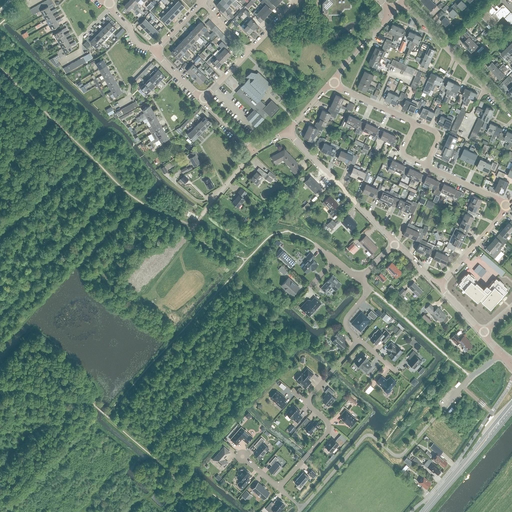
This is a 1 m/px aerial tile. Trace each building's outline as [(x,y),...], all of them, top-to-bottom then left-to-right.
[(135,0),(129,0),(128,2),(139,12),(141,10),(138,7),(135,4),(137,2),(135,0)] [(175,0),(177,2),(175,4),(174,5),(180,11),(184,6),(178,1),(179,0),(178,0),(175,0)] [(229,5),(223,0),(220,0),(221,0),(219,3),(230,13),(232,11),(227,7),(229,5)] [(264,6),(261,10),(267,15),(271,11),(268,8),(270,6),(263,0),(262,0),(260,3),(264,6)] [(324,0),(322,3),(322,14),(325,17),(328,14),(333,14),(339,14),(344,8),(350,8),(350,3),(349,0),(324,0)] [(431,0),(425,6),(431,11),(437,6),(434,3),(435,1),(435,0),(431,0)] [(455,3),(453,6),(456,9),(458,7),(462,10),(467,6),(461,0),(457,5),(455,3)] [(175,15),(180,11),(174,5),(175,4),(171,1),(170,3),(173,6),(170,9),(170,10),(175,15)] [(139,12),(128,2),(124,6),(129,11),(131,8),(138,14),(139,12)] [(149,11),(154,5),(151,2),(145,7),(149,11)] [(511,14),(503,5),(496,12),(491,7),(493,5),(490,2),(485,6),(488,9),(480,16),(491,28),(503,17),(510,25),(511,22),(511,14)] [(40,11),(43,15),(50,11),(49,8),(54,5),(53,3),(50,5),(47,6),(45,8),(42,9),(40,11)] [(230,13),(219,3),(217,5),(216,4),(215,6),(222,13),(224,11),(228,15),(231,19),(234,16),(230,13)] [(171,20),(175,15),(170,10),(170,9),(167,6),(166,7),(169,11),(166,13),(165,14),(171,20)] [(454,11),(456,9),(453,6),(451,7),(453,9),(449,14),(454,19),(458,15),(454,11)] [(43,15),(45,20),(53,16),(51,13),(56,10),(55,8),(50,11),(43,15)] [(167,24),(171,20),(165,14),(166,13),(163,10),(161,12),(164,15),(161,19),(167,24)] [(262,20),(267,15),(261,10),(258,13),(255,10),(252,14),(258,19),(260,17),(262,20)] [(439,19),(446,26),(450,22),(445,18),(445,17),(443,15),(444,14),(441,11),(437,15),(440,18),(439,19)] [(45,20),(48,25),(56,21),(54,18),(59,15),(58,13),(53,16),(45,20)] [(102,22),(105,26),(112,33),(116,28),(113,25),(115,23),(108,16),(105,19),(109,22),(107,24),(103,21),(102,22)] [(61,18),(56,21),(48,25),(51,30),(58,25),(57,23),(62,20),(61,18)] [(139,24),(143,29),(149,23),(150,24),(153,21),(151,19),(148,22),(145,19),(139,24)] [(245,22),(253,30),(257,26),(250,19),(248,22),(247,20),(245,22)] [(197,26),(208,36),(210,35),(205,30),(207,29),(200,22),(199,23),(197,26)] [(243,24),(244,26),(242,28),(248,35),(253,30),(245,22),(243,24)] [(143,29),(148,33),(154,28),(157,25),(156,23),(153,27),(150,24),(149,23),(143,29)] [(388,33),(394,36),(399,27),(392,24),(388,33)] [(98,26),(101,30),(108,36),(112,33),(105,26),(103,28),(99,25),(98,26)] [(208,36),(197,26),(195,28),(194,27),(193,28),(201,35),(202,34),(207,38),(208,36)] [(53,34),(56,39),(64,35),(62,32),(67,29),(66,27),(53,34)] [(404,30),(399,27),(394,36),(395,36),(393,39),(397,41),(400,36),(401,36),(404,30)] [(97,34),(104,40),(108,36),(101,30),(99,32),(96,28),(94,30),(97,34)] [(154,28),(148,33),(152,38),(158,32),(158,33),(162,29),(160,28),(157,31),(154,28)] [(201,35),(193,28),(192,29),(193,30),(191,32),(202,43),(203,41),(199,37),(201,35)] [(462,43),(467,48),(473,42),(476,39),(474,36),(473,37),(466,31),(461,36),(465,40),(462,43)] [(56,39),(59,44),(66,39),(65,37),(70,34),(69,32),(64,35),(56,39)] [(90,34),(94,38),(100,44),(104,40),(97,34),(95,36),(92,32),(90,34)] [(202,43),(191,32),(188,34),(187,35),(194,42),(196,40),(200,45),(202,43)] [(407,47),(409,48),(415,34),(409,32),(406,39),(410,40),(407,47)] [(421,37),(415,34),(409,48),(410,48),(412,49),(413,47),(414,47),(416,43),(418,44),(421,37)] [(194,42),(187,35),(185,36),(186,37),(184,39),(195,50),(197,48),(192,44),(194,42)] [(86,38),(85,39),(89,43),(90,42),(96,48),(100,44),(94,38),(91,40),(88,36),(86,38)] [(59,44),(61,49),(69,44),(68,42),(72,39),(71,37),(66,39),(59,44)] [(195,50),(184,39),(182,41),(181,41),(180,42),(188,49),(189,47),(194,52),(195,50)] [(74,42),(69,44),(61,49),(64,54),(72,49),(70,46),(75,44),(74,42)] [(188,49),(180,42),(179,43),(180,44),(177,46),(189,57),(190,55),(186,51),(188,49)] [(221,48),(218,51),(220,53),(226,59),(230,54),(225,49),(227,47),(224,44),(222,42),(218,46),(220,47),(221,48)] [(476,44),(473,42),(467,48),(471,53),(474,50),(477,52),(482,47),(478,42),(476,44)] [(375,47),(373,53),(383,58),(387,49),(389,50),(390,47),(384,44),(382,47),(383,47),(382,50),(375,47)] [(422,45),(421,47),(427,50),(425,54),(432,57),(435,51),(428,48),(429,46),(423,44),(422,45)] [(175,47),(173,49),(182,57),(184,55),(187,58),(189,57),(177,46),(175,48),(175,47)] [(173,50),(171,53),(182,64),(184,62),(181,59),(182,57),(173,49),(172,50),(173,50)] [(216,57),(216,58),(222,63),(226,59),(220,53),(218,51),(217,50),(216,52),(219,54),(216,57)] [(511,56),(510,55),(510,56),(509,55),(505,50),(501,54),(505,59),(510,64),(511,62),(511,56)] [(373,53),(370,58),(379,62),(382,57),(383,58),(373,53)] [(425,54),(423,59),(430,62),(432,57),(425,54)] [(57,60),(59,58),(58,55),(49,60),(55,66),(59,64),(57,60)] [(211,56),(206,62),(209,65),(211,62),(218,68),(222,63),(216,58),(216,57),(213,55),(212,56),(211,56)] [(199,60),(201,59),(198,56),(193,61),(196,64),(199,60)] [(427,69),(430,62),(423,59),(417,57),(416,60),(421,63),(420,66),(427,69)] [(377,68),(379,62),(370,58),(368,64),(377,68)] [(99,70),(106,65),(103,60),(96,64),(99,70)] [(497,62),(494,65),(492,63),(487,67),(491,72),(496,67),(499,64),(497,62)] [(186,71),(191,76),(197,69),(193,64),(186,71)] [(491,72),(495,76),(505,66),(503,64),(498,69),(496,67),(491,72)] [(102,75),(109,71),(106,65),(99,70),(102,75)] [(507,69),(505,66),(495,76),(500,80),(504,76),(502,74),(507,69)] [(197,69),(191,76),(195,80),(203,71),(199,67),(197,69)] [(153,71),(151,73),(159,81),(164,76),(158,70),(155,73),(153,71)] [(104,79),(100,80),(101,83),(105,81),(112,76),(109,71),(102,75),(104,79)] [(205,73),(203,71),(195,80),(199,84),(206,77),(203,75),(205,73)] [(373,82),(371,81),(373,75),(364,71),(362,77),(373,82)] [(236,93),(250,107),(265,92),(263,91),(270,84),(258,72),(257,74),(251,72),(246,78),(248,80),(241,87),(241,88),(239,91),(236,93)] [(151,77),(149,79),(155,85),(159,81),(151,73),(149,75),(151,77)] [(428,80),(426,85),(429,86),(426,92),(429,93),(431,90),(437,76),(431,73),(428,80)] [(108,86),(115,82),(112,76),(105,81),(108,86)] [(443,79),(437,76),(431,90),(433,91),(436,84),(440,85),(438,89),(441,90),(444,83),(441,82),(443,79)] [(362,77),(360,82),(368,86),(370,83),(372,84),(373,82),(362,77)] [(511,84),(506,78),(502,83),(504,85),(508,89),(511,92),(511,84)] [(144,80),(142,82),(150,90),(155,85),(149,79),(146,82),(144,80)] [(446,97),(448,98),(454,84),(448,81),(445,88),(447,89),(445,93),(447,94),(446,97)] [(108,86),(111,91),(118,87),(115,82),(108,86)] [(146,94),(150,90),(142,82),(141,84),(142,86),(140,88),(146,94)] [(366,92),(368,86),(360,82),(357,88),(366,92)] [(454,84),(448,98),(445,103),(448,104),(451,96),(453,97),(455,92),(457,93),(460,86),(454,84)] [(111,92),(107,94),(109,96),(110,95),(112,98),(122,93),(118,87),(111,91),(111,92)] [(385,100),(390,103),(394,95),(388,92),(390,88),(387,87),(384,93),(387,94),(385,100)] [(463,104),(464,105),(471,91),(465,88),(462,95),(465,96),(463,101),(464,102),(463,104)] [(477,94),(471,91),(464,105),(467,106),(470,99),(474,101),(477,94)] [(244,113),(249,120),(250,119),(252,121),(261,127),(266,124),(268,125),(277,118),(280,114),(278,113),(283,104),(268,92),(262,98),(262,97),(251,109),(251,108),(244,113)] [(399,97),(394,95),(390,103),(396,105),(398,100),(401,101),(404,95),(401,93),(399,97)] [(335,95),(334,98),(333,98),(332,101),(342,106),(344,101),(347,102),(348,99),(341,95),(340,97),(335,95)] [(402,108),(408,111),(411,103),(406,100),(408,96),(404,95),(401,101),(405,102),(402,108)] [(337,114),(338,112),(339,112),(342,106),(332,101),(330,105),(328,110),(337,114)] [(416,107),(419,109),(422,103),(419,101),(417,105),(411,103),(408,111),(413,113),(416,107)] [(422,103),(419,109),(422,110),(420,116),(425,119),(429,110),(423,108),(425,104),(426,102),(423,101),(422,103)] [(144,113),(140,116),(141,118),(153,111),(148,103),(146,104),(147,107),(142,110),(144,113)] [(111,107),(106,110),(109,116),(114,113),(111,107)] [(480,109),(479,111),(482,112),(484,113),(491,116),(493,110),(486,107),(485,111),(480,109)] [(433,115),(436,117),(439,110),(437,109),(436,109),(434,113),(429,110),(425,119),(431,121),(433,115)] [(328,120),(329,121),(331,117),(337,119),(339,115),(337,114),(328,110),(327,113),(321,110),(319,114),(320,114),(319,116),(328,120)] [(437,124),(443,127),(446,118),(441,116),(443,112),(440,111),(439,110),(436,117),(440,118),(437,124)] [(131,111),(119,118),(120,120),(132,113),(131,111)] [(156,117),(153,111),(141,118),(142,120),(146,118),(148,121),(156,117)] [(482,112),(481,114),(483,115),(481,119),(484,120),(488,122),(491,116),(484,113),(482,112)] [(447,118),(446,118),(443,127),(448,129),(452,121),(453,118),(450,116),(448,115),(447,118)] [(196,118),(198,120),(206,127),(211,123),(205,117),(202,120),(198,116),(197,118),(196,118)] [(317,120),(315,125),(322,128),(324,129),(328,120),(319,116),(318,116),(317,120)] [(346,123),(351,126),(354,118),(349,116),(348,119),(344,118),(341,126),(344,128),(346,123)] [(148,121),(151,127),(159,122),(156,117),(148,121)] [(359,131),(363,123),(360,121),(354,118),(351,126),(357,128),(355,133),(358,134),(359,131)] [(202,132),(206,127),(198,120),(196,122),(198,124),(196,126),(202,132)] [(159,122),(151,127),(148,129),(151,134),(162,128),(159,122)] [(484,122),(482,128),(487,130),(486,133),(492,135),(496,126),(490,123),(490,125),(484,122)] [(362,131),(368,133),(372,126),(365,123),(365,124),(363,123),(359,131),(362,132),(362,131)] [(308,125),(306,129),(307,129),(306,131),(317,136),(319,130),(321,131),(322,128),(315,125),(314,128),(308,125)] [(191,130),(197,136),(202,132),(196,126),(193,129),(191,127),(190,129),(191,130)] [(374,137),(376,138),(380,130),(378,129),(372,126),(368,133),(374,136),(374,137)] [(498,138),(500,140),(503,134),(501,133),(502,129),(496,126),(492,135),(491,138),(494,139),(497,135),(499,136),(498,138)] [(165,133),(162,128),(151,134),(154,139),(165,133)] [(190,132),(187,135),(193,141),(197,136),(191,130),(190,129),(189,128),(187,130),(190,132)] [(380,138),(385,141),(389,134),(383,131),(382,131),(380,130),(376,138),(379,139),(380,138)] [(504,138),(510,141),(511,136),(511,133),(507,131),(506,135),(503,134),(500,140),(503,141),(504,138)] [(168,139),(165,133),(158,138),(154,139),(153,140),(154,143),(159,140),(161,143),(168,139)] [(449,134),(446,140),(455,144),(458,138),(457,138),(458,137),(456,135),(450,133),(450,135),(449,134)] [(395,136),(389,134),(385,141),(390,143),(389,145),(393,147),(396,140),(394,139),(395,136)] [(320,151),(326,153),(330,146),(324,143),(325,140),(319,138),(316,145),(321,148),(320,151)] [(446,140),(444,146),(453,150),(455,144),(446,140)] [(330,146),(326,153),(333,156),(333,155),(335,156),(339,148),(336,147),(336,148),(330,146)] [(450,158),(452,158),(455,151),(453,150),(444,146),(441,152),(444,153),(441,159),(448,163),(450,158)] [(464,149),(460,158),(473,164),(477,155),(473,153),(474,149),(470,147),(469,151),(464,149)] [(343,161),(347,153),(340,150),(341,149),(339,148),(335,156),(338,157),(337,158),(343,161)] [(296,166),(298,164),(284,150),(271,157),(275,164),(283,160),(292,169),(291,170),(294,174),(299,169),(296,166)] [(194,151),(186,156),(188,160),(189,159),(194,166),(199,163),(196,156),(197,156),(194,151)] [(347,153),(343,161),(345,162),(345,163),(345,164),(347,165),(348,165),(349,164),(349,163),(354,165),(358,157),(353,155),(352,156),(347,153)] [(388,168),(394,171),(398,163),(392,160),(391,161),(386,158),(383,165),(388,167),(388,168)] [(477,168),(482,170),(486,162),(480,159),(477,168)] [(493,162),(492,164),(486,162),(482,170),(488,173),(490,168),(494,170),(497,164),(493,162)] [(398,163),(394,171),(400,173),(403,174),(406,167),(403,166),(404,165),(398,163)] [(353,167),(349,175),(355,178),(359,170),(357,169),(358,167),(356,166),(355,168),(353,167)] [(406,176),(411,178),(415,171),(409,168),(406,167),(403,174),(401,178),(404,179),(406,176)] [(255,174),(250,179),(256,183),(255,185),(257,186),(260,182),(258,181),(262,176),(264,178),(270,183),(273,179),(267,174),(259,168),(254,174),(255,174)] [(359,170),(355,178),(361,181),(362,180),(364,181),(368,173),(366,172),(365,173),(359,170)] [(410,182),(409,184),(413,186),(414,184),(415,180),(417,181),(418,181),(420,182),(423,175),(421,174),(415,171),(411,178),(410,182)] [(209,177),(206,173),(203,175),(205,179),(203,181),(208,189),(214,185),(209,177)] [(503,177),(497,174),(496,177),(500,178),(497,185),(506,189),(509,183),(502,180),(503,177)] [(422,183),(429,186),(432,179),(426,176),(423,175),(420,182),(423,183),(422,183)] [(310,176),(304,182),(315,194),(321,188),(310,176)] [(432,194),(435,195),(440,183),(438,182),(438,181),(432,179),(429,186),(434,189),(432,194)] [(438,197),(441,192),(446,194),(449,187),(443,184),(440,183),(435,195),(438,197)] [(362,192),(368,195),(371,187),(365,184),(362,192)] [(377,190),(371,187),(368,195),(374,197),(374,196),(376,198),(382,186),(379,185),(377,190)] [(503,195),(506,189),(497,185),(496,188),(493,187),(493,188),(489,186),(488,189),(495,193),(496,191),(503,195)] [(382,201),(385,202),(389,192),(387,191),(386,191),(386,193),(383,192),(385,187),(382,186),(376,198),(379,199),(378,201),(378,202),(380,203),(381,202),(382,201),(382,202),(382,201)] [(449,187),(446,194),(452,197),(457,199),(460,192),(455,190),(455,189),(449,187)] [(238,208),(244,200),(243,199),(247,193),(241,188),(234,197),(236,198),(232,203),(238,208)] [(392,193),(389,192),(385,202),(384,202),(387,203),(387,205),(387,206),(389,206),(390,206),(390,205),(393,206),(393,205),(398,195),(392,192),(392,193)] [(326,205),(331,211),(329,213),(332,216),(337,211),(334,208),(337,205),(329,196),(322,203),(325,206),(326,205)] [(467,201),(470,202),(470,203),(478,206),(481,200),(473,196),(471,200),(468,199),(467,201)] [(393,205),(393,206),(395,208),(395,207),(401,210),(405,202),(399,199),(399,198),(397,197),(393,205)] [(405,202),(401,210),(407,213),(408,212),(410,213),(414,204),(416,205),(417,203),(412,201),(412,203),(406,200),(405,202)] [(468,209),(467,212),(475,215),(477,210),(478,206),(470,203),(467,208),(468,209)] [(465,214),(462,220),(470,224),(472,221),(475,215),(467,212),(466,214),(465,214)] [(348,228),(350,230),(357,224),(348,216),(341,223),(347,229),(348,228)] [(469,227),(470,224),(462,220),(459,226),(460,226),(459,229),(467,233),(469,227)] [(403,234),(402,235),(403,236),(405,237),(406,236),(409,237),(414,226),(408,223),(406,226),(403,234)] [(414,226),(409,237),(415,240),(414,240),(417,242),(423,229),(420,228),(420,229),(414,226)] [(419,243),(415,251),(421,254),(427,242),(421,239),(423,235),(425,236),(428,228),(424,226),(423,229),(417,242),(419,242),(419,243)] [(455,227),(451,236),(454,237),(462,241),(464,238),(467,233),(459,229),(455,227)] [(499,233),(497,235),(500,238),(505,242),(507,240),(505,238),(510,233),(504,228),(499,233)] [(495,237),(491,242),(499,250),(505,242),(500,238),(497,235),(495,237)] [(365,236),(359,242),(371,254),(377,248),(365,236)] [(459,248),(462,241),(454,237),(451,244),(448,242),(445,247),(453,251),(456,246),(459,248)] [(427,242),(421,254),(427,257),(428,256),(431,257),(435,247),(433,246),(433,247),(429,246),(430,244),(427,242)] [(499,250),(491,242),(486,248),(484,250),(494,258),(500,251),(499,250)] [(356,246),(353,243),(347,248),(351,252),(356,246)] [(435,247),(431,257),(432,258),(432,259),(438,261),(441,254),(436,251),(438,248),(435,247)] [(280,249),(275,254),(280,258),(291,268),(296,263),(285,253),(280,249)] [(315,257),(310,252),(306,257),(308,259),(304,264),(303,264),(300,266),(301,267),(307,273),(312,268),(314,269),(318,264),(313,260),(315,257)] [(441,254),(438,261),(444,264),(448,257),(447,257),(448,254),(445,253),(445,255),(441,254)] [(482,257),(497,270),(500,266),(486,253),(482,257)] [(385,268),(395,278),(401,273),(391,263),(385,268)] [(475,270),(483,277),(489,271),(481,264),(475,270)] [(288,271),(281,266),(280,268),(279,267),(277,269),(278,270),(284,276),(288,271)] [(460,281),(459,284),(460,285),(459,286),(473,298),(475,296),(488,307),(491,304),(493,305),(496,302),(497,303),(503,295),(507,291),(505,290),(507,288),(505,286),(503,285),(503,284),(499,280),(498,281),(496,279),(494,281),(493,280),(490,284),(491,285),(488,287),(486,285),(483,289),(472,280),(474,277),(471,274),(470,275),(468,273),(466,276),(465,275),(461,279),(462,280),(460,281)] [(380,274),(378,276),(380,278),(379,279),(382,283),(386,279),(380,274)] [(332,286),(335,289),(340,284),(335,279),(336,278),(333,275),(326,282),(327,282),(321,288),(326,292),(331,286),(332,286)] [(288,278),(282,286),(292,295),(299,288),(288,278)] [(413,282),(408,287),(417,296),(422,291),(413,282)] [(315,312),(315,309),(321,303),(315,298),(311,302),(309,299),(301,308),(309,316),(312,313),(314,313),(315,312)] [(436,321),(437,320),(439,322),(445,316),(437,307),(434,310),(432,308),(429,304),(425,309),(431,315),(432,314),(434,316),(433,317),(433,318),(435,321),(436,321)] [(352,324),(360,331),(369,320),(371,317),(374,320),(377,316),(371,310),(368,314),(368,315),(366,317),(361,313),(352,324)] [(384,312),(380,316),(385,321),(389,316),(384,312)] [(378,330),(370,339),(376,345),(381,339),(385,342),(390,336),(385,331),(383,334),(378,330)] [(332,342),(341,349),(339,351),(339,352),(346,344),(343,340),(345,338),(338,332),(334,336),(336,338),(332,342)] [(455,334),(450,338),(456,345),(458,343),(463,348),(462,350),(462,349),(462,350),(464,352),(471,346),(467,342),(468,341),(464,336),(460,340),(455,334)] [(415,338),(411,342),(420,350),(424,345),(415,338)] [(391,342),(386,348),(391,352),(388,355),(394,360),(402,351),(396,346),(391,342)] [(410,360),(408,363),(414,368),(418,364),(419,365),(422,361),(417,357),(418,355),(413,351),(407,357),(410,360)] [(366,362),(368,359),(363,354),(355,363),(360,368),(361,367),(366,372),(371,366),(366,362)] [(301,374),(296,380),(305,388),(310,382),(308,380),(313,374),(307,368),(302,374),(301,374)] [(391,388),(396,382),(390,377),(387,381),(381,376),(376,382),(384,389),(384,390),(388,394),(391,389),(391,388)] [(370,394),(376,387),(370,383),(365,389),(370,394)] [(325,397),(322,401),(327,405),(329,407),(332,403),(332,404),(336,399),(331,395),(334,392),(328,387),(324,392),(326,393),(325,394),(326,395),(324,397),(325,397)] [(276,391),(271,397),(277,403),(276,404),(279,406),(282,409),(286,404),(283,401),(286,399),(282,395),(281,396),(276,391)] [(286,414),(292,419),(293,419),(297,423),(302,417),(297,413),(300,411),(293,405),(286,414)] [(341,415),(340,416),(343,418),(341,420),(345,423),(345,422),(351,426),(356,420),(347,413),(348,412),(345,410),(341,415)] [(306,427),(305,428),(310,433),(316,428),(319,424),(315,421),(312,423),(309,420),(304,425),(306,427)] [(241,427),(230,439),(235,444),(239,439),(243,439),(244,439),(244,441),(247,443),(252,437),(247,432),(246,431),(245,430),(244,430),(241,427)] [(325,447),(331,452),(338,444),(340,446),(343,442),(338,437),(335,441),(332,439),(325,447)] [(258,447),(253,453),(260,458),(268,448),(262,443),(264,440),(261,438),(255,444),(258,447)] [(433,444),(430,448),(435,452),(438,449),(433,444)] [(213,460),(223,468),(227,463),(223,459),(229,452),(224,448),(213,460)] [(437,454),(434,457),(434,458),(432,460),(436,464),(437,463),(443,467),(444,466),(445,467),(447,465),(446,464),(447,463),(437,454)] [(273,464),(269,470),(275,475),(282,467),(275,462),(278,459),(275,457),(270,462),(273,464)] [(424,465),(432,472),(433,471),(437,475),(438,474),(439,473),(440,473),(440,472),(440,471),(439,470),(439,469),(431,462),(432,462),(429,459),(424,465)] [(400,471),(402,473),(408,467),(406,465),(400,471)] [(240,473),(237,477),(241,481),(237,485),(242,488),(248,482),(245,479),(250,474),(249,474),(250,473),(247,471),(247,472),(244,469),(243,470),(242,470),(242,469),(241,469),(241,470),(240,470),(239,471),(239,472),(240,473)] [(317,475),(312,470),(308,474),(313,479),(317,475)] [(294,482),(300,487),(309,478),(303,472),(294,482)] [(422,476),(417,482),(425,489),(431,483),(422,476)] [(269,493),(258,483),(252,490),(256,493),(259,497),(260,496),(263,499),(269,493)] [(252,496),(246,491),(242,496),(242,497),(240,499),(243,502),(245,499),(248,501),(252,496)] [(270,503),(265,509),(268,511),(272,511),(274,511),(278,511),(285,505),(283,504),(284,504),(282,502),(280,501),(279,500),(274,506),(270,503)]
